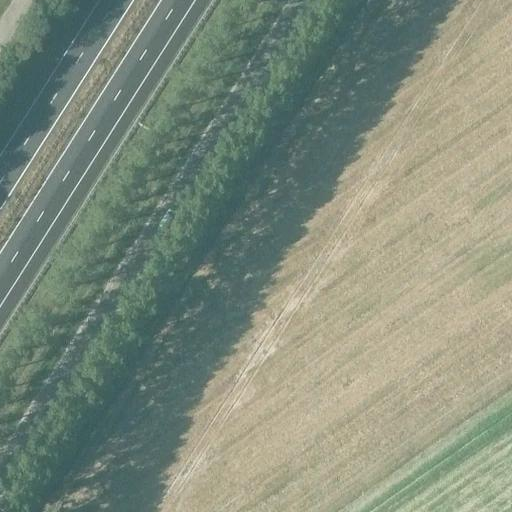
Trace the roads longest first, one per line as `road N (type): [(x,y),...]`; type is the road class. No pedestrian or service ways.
road 1 (tertiary): [(0,483),(305,0)]
road 2 (motorway): [(0,282),(180,0)]
road 3 (motorway): [(116,0),(0,183)]
